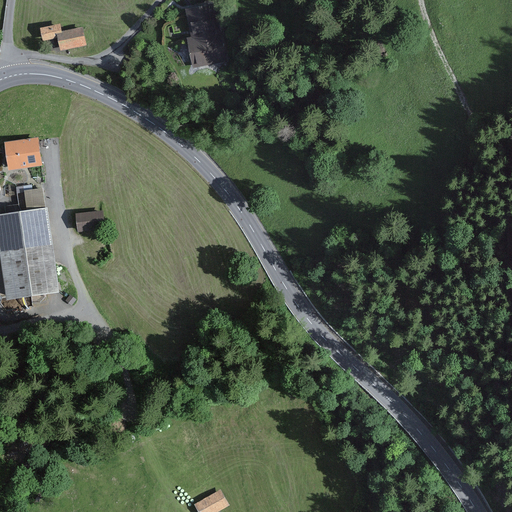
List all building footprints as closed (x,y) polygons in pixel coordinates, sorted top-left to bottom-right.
[(221,2),(193,7),(198,35),(194,36),(199,67),(233,61),(227,30),(226,30),(221,2)] [(448,14),(441,20),(446,27),(454,21),(448,14)] [(88,26),(69,31),(67,23),(47,27),(50,40),(64,37),(67,50),(92,45),(88,26)] [(45,137),(12,141),(16,169),(49,165),(45,137)] [(56,205),(3,213),(17,300),(70,291),(56,205)] [(109,209),(83,211),(84,230),(110,227),(109,209)] [(230,491),(202,504),(206,511),(226,511),(237,507),(230,491)]
